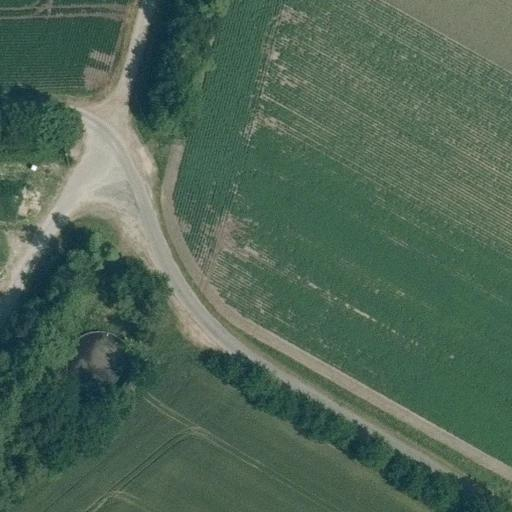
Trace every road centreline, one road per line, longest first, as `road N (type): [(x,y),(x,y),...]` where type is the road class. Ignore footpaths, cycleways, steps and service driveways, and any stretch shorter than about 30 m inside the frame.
road 1 (track): [(149,0),(121,107),(0,318)]
road 2 (unclassified): [(233,357),(495,511)]
